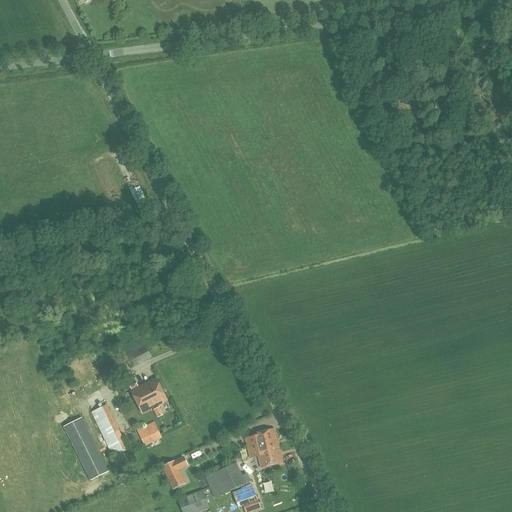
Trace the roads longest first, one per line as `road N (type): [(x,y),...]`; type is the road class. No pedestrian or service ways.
road 1 (unclassified): [(330,511),(91,56)]
road 2 (unclassified): [(91,56),(503,0)]
